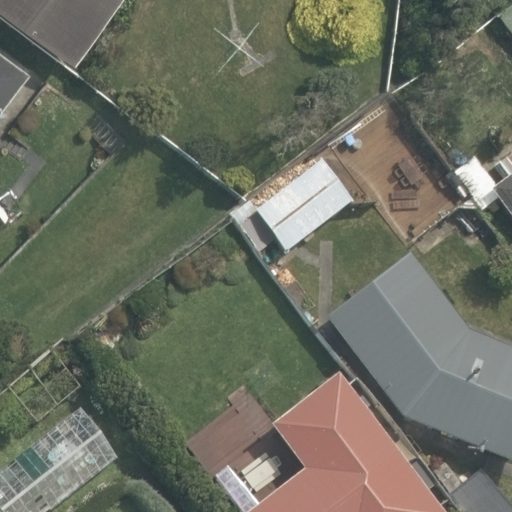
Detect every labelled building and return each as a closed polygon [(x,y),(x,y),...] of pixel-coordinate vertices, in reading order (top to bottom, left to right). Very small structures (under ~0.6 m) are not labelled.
[(0,0),(0,1),(75,58),(116,0),(0,0)] [(511,27),(511,0),(501,0),(495,4),(511,27)] [(0,108),(30,69),(0,46),(0,108)] [(329,164),(266,212),(296,252),(360,204),(329,164)] [(511,175),(492,190),(511,217),(511,175)] [(511,348),(469,331),(409,255),(327,318),(401,418),(511,463),(511,348)] [(409,469),(338,374),(270,426),(304,470),(247,511),(443,511),(428,492),(435,487),(416,464),(409,469)] [(55,511),(124,464),(82,404),(0,460),(0,511),(55,511)] [(461,511),(511,511),(511,504),(484,468),(449,494),(461,511)]
